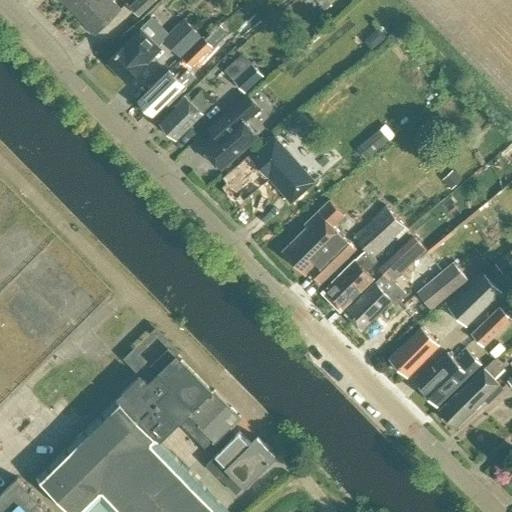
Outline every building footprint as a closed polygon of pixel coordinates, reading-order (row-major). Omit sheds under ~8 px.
[(62,0),(74,12),(87,0),(62,0)] [(113,0),(87,0),(74,12),(95,33),(121,8),(113,0)] [(138,15),(152,0),(137,0),(130,8),(138,15)] [(316,0),(327,10),(339,0),(316,0)] [(183,56),(200,39),(182,21),(163,40),(182,58),(183,57),(183,56)] [(126,81),(146,62),(148,64),(163,49),(141,27),(138,30),(134,25),(121,37),(127,44),(108,63),(126,81)] [(379,28),(364,41),(372,50),(387,37),(379,28)] [(192,66),(213,46),(203,37),(200,39),(183,56),(183,57),(192,66)] [(241,74),(234,81),(245,93),(263,76),(256,68),(252,64),(241,74)] [(187,88),(170,69),(139,98),(154,115),(168,102),(170,104),(187,88)] [(211,104),(200,93),(192,101),(185,94),(174,104),(176,106),(159,122),(176,139),(211,104)] [(248,94),(224,115),(208,129),(215,137),(204,147),(205,148),(205,151),(210,157),(213,157),(221,166),(257,135),(245,121),(260,108),(248,94)] [(380,129),(357,149),(366,160),(389,141),(380,129)] [(228,181),(223,185),(235,199),(239,195),(244,199),(268,178),(291,204),(309,188),(315,183),(304,170),(298,175),(280,154),(286,149),(275,136),(269,141),(256,152),(254,150),(223,176),(228,181)] [(345,214),(331,200),(321,211),(317,210),(306,221),(307,225),(283,249),(306,272),(309,269),(320,280),(344,257),(356,245),(335,224),(345,214)] [(385,207),(355,237),(367,250),(375,257),(397,235),(400,238),(408,231),(385,207)] [(414,235),(379,268),(384,273),(392,282),(395,280),(427,249),(414,235)] [(360,257),(326,290),(342,307),(372,277),(365,271),(377,259),(376,257),(375,257),(367,250),(360,257)] [(511,253),(508,257),(498,265),(504,275),(511,268),(511,253)] [(453,262),(417,292),(431,309),(468,279),(453,262)] [(392,282),(384,273),(346,311),(345,312),(362,329),(363,328),(392,299),(397,303),(407,292),(395,280),(392,282)] [(486,275),(450,310),(469,329),(505,294),(486,275)] [(499,306),(471,334),(484,347),(507,324),(511,319),(507,314),(499,306)] [(439,345),(421,327),(390,359),(407,377),(439,345)] [(437,405),(469,375),(481,363),(466,347),(453,359),(448,354),(434,367),(438,371),(420,387),(437,405)] [(117,396),(38,474),(43,480),(74,511),(226,511),(160,443),(161,442),(191,413),(193,415),(184,423),(208,448),(241,416),(215,389),(214,390),(182,357),(180,359),(176,354),(169,348),(151,365),(158,372),(147,382),(140,374),(117,396)] [(495,360),(484,370),(443,409),(457,424),(484,398),(488,403),(503,389),(495,381),(505,371),(495,360)] [(246,483),(275,454),(258,437),(251,444),(240,433),(209,463),(220,475),(223,472),(228,477),(226,480),(236,490),(244,482),(246,483)] [(50,511),(18,479),(0,496),(0,511),(50,511)]
